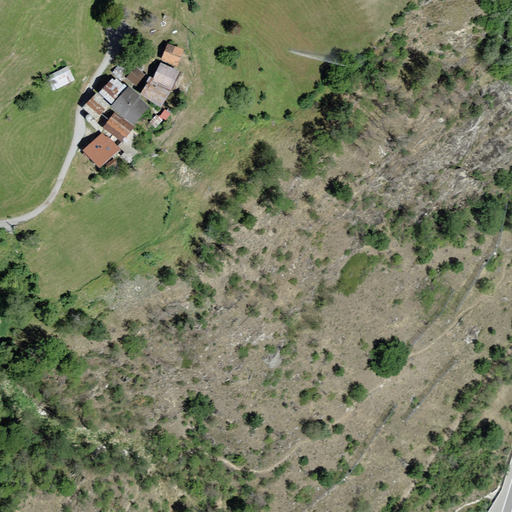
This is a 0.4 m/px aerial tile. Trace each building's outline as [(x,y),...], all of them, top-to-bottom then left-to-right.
[(197,51),(177,44),(170,65),(190,71),(197,51)] [(139,68),(131,60),(119,71),(128,79),(139,68)] [(79,82),(71,65),(46,77),(54,94),(79,82)] [(154,76),(145,67),(133,79),(142,88),(154,76)] [(187,77),(169,68),(163,80),(182,89),(187,77)] [(134,89),(120,78),(106,94),(120,106),(134,89)] [(183,97),(161,83),(152,95),(174,110),(183,97)] [(138,90),(122,108),(146,129),(162,110),(138,90)] [(117,109),(103,97),(90,112),(104,124),(117,109)] [(181,117),(176,114),(172,119),(176,124),(181,117)] [(143,130),(122,116),(113,129),(134,143),(143,130)] [(132,153),(109,136),(88,151),(110,170),(132,153)]
